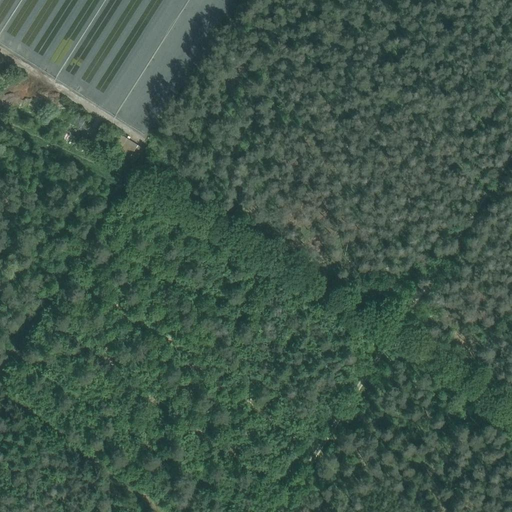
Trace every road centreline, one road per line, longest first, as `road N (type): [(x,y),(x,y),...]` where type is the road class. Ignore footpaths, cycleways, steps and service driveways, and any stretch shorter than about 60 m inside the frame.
road 1 (track): [(511,152),(391,336)]
road 2 (track): [(391,336),(276,511)]
road 3 (track): [(391,336),(511,422)]
